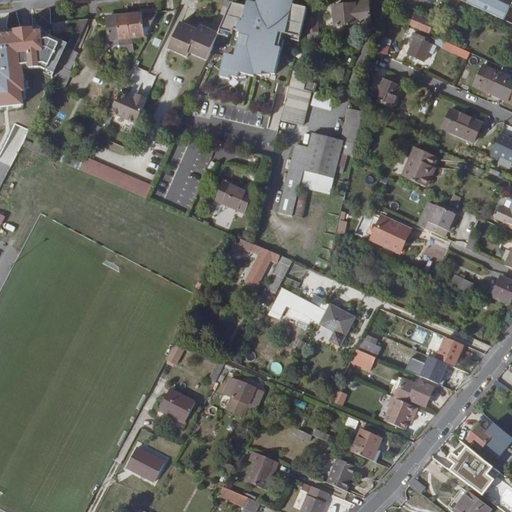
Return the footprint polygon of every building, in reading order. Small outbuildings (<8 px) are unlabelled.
[(232,4),(220,32),(230,34),(232,35),(233,31),(241,33),(238,48),(235,58),(230,56),(225,55),(220,78),(229,80),(229,78),(237,79),(238,74),(247,76),(253,78),(254,75),(261,77),(262,73),(271,75),(274,76),(281,50),(279,49),(281,42),(281,39),(278,39),(279,34),(286,36),(288,36),(294,37),(300,39),(307,10),(301,8),(293,6),(294,3),(285,1),(285,0),(275,0),(263,1),(262,6),(258,5),(248,3),(248,4),(247,8),(240,6),(232,4)] [(468,0),(467,4),(487,13),(494,0),(468,0)] [(499,0),(494,0),(487,13),(504,21),(511,7),(499,0)] [(336,26),(371,23),(369,3),(334,7),(336,26)] [(404,23),(411,26),(415,13),(409,11),(404,23)] [(129,16),(132,38),(143,37),(148,39),(158,12),(157,12),(129,16)] [(415,13),(411,26),(429,34),(435,21),(415,13)] [(134,52),(132,38),(129,16),(107,18),(109,41),(120,40),(121,45),(121,54),(134,52)] [(308,42),(319,42),(318,19),(307,19),(308,42)] [(59,66),(70,71),(79,53),(73,51),(87,20),(80,21),(59,66)] [(189,53),(199,30),(181,23),(169,50),(187,57),(189,53)] [(201,26),(199,30),(189,53),(207,61),(218,36),(219,34),(201,26)] [(50,29),(51,39),(67,37),(67,27),(50,29)] [(413,32),(411,38),(414,40),(408,54),(424,62),(429,53),(433,55),(437,46),(425,41),(426,38),(413,32)] [(379,36),(376,51),(387,54),(390,39),(379,36)] [(437,38),(435,43),(467,59),(470,53),(437,38)] [(54,75),(63,79),(65,80),(70,71),(59,66),(54,75)] [(511,80),(482,67),(474,84),(511,101),(511,80)] [(313,92),(306,90),(305,90),(308,74),(294,71),(282,120),(304,126),(313,92)] [(372,75),(368,88),(376,92),(374,98),(392,106),(401,87),(372,75)] [(65,80),(63,79),(54,95),(74,105),(82,89),(65,80)] [(308,82),(306,90),(313,92),(315,92),(317,84),(308,82)] [(136,97),(146,101),(148,99),(131,91),(129,97),(134,99),(136,97)] [(335,97),(315,92),(311,106),(331,111),(335,97)] [(121,93),(111,113),(127,120),(134,123),(137,124),(146,101),(136,97),(134,99),(129,97),(121,93)] [(337,166),(344,168),(347,155),(353,157),(363,113),(348,110),(341,141),(313,134),(309,150),(296,146),(278,213),(292,216),(293,216),(300,187),(330,194),(336,172),(337,166)] [(451,110),(443,129),(474,142),(482,123),(451,110)] [(134,123),(127,120),(124,126),(131,129),(134,123)] [(499,156),(511,161),(511,139),(501,134),(490,156),(498,160),(499,156)] [(47,156),(50,151),(25,140),(22,146),(47,156)] [(401,176),(403,177),(416,148),(414,147),(401,176)] [(416,148),(403,177),(426,187),(435,168),(433,167),(437,157),(416,148)] [(59,162),(80,171),(84,163),(62,154),(59,162)] [(84,163),(80,171),(104,181),(111,167),(87,157),(84,163)] [(353,161),(350,172),(366,179),(371,169),(353,161)] [(343,174),(344,168),(337,166),(336,172),(343,174)] [(111,167),(104,181),(146,199),(152,185),(111,167)] [(253,194),(225,182),(217,201),(244,213),(253,194)] [(309,190),(300,188),(293,216),(302,218),(309,190)] [(429,201),(418,226),(425,229),(437,205),(429,201)] [(511,202),(509,209),(501,205),(495,218),(511,225),(511,202)] [(437,205),(425,229),(446,239),(449,231),(457,215),(437,205)] [(460,216),(457,215),(449,231),(452,233),(460,216)] [(382,216),(371,240),(398,253),(404,239),(407,240),(412,229),(382,216)] [(339,223),(337,233),(343,236),(345,225),(339,223)] [(472,237),(467,248),(473,251),(478,240),(472,237)] [(280,255),(251,243),(248,250),(260,254),(258,260),(267,265),(270,259),(277,262),(280,255)] [(257,285),(267,265),(258,260),(248,281),(257,285)] [(273,294),(287,267),(279,262),(265,289),(273,294)] [(446,282),(451,285),(455,276),(450,273),(446,282)] [(511,300),(511,280),(501,275),(491,298),(510,306),(511,300)] [(455,276),(451,285),(472,294),(476,285),(455,276)] [(331,305),(321,324),(345,337),(355,318),(331,305)] [(461,315),(470,318),(473,311),(464,308),(461,315)] [(446,338),(437,358),(455,366),(464,346),(446,338)] [(363,339),(357,349),(377,358),(378,358),(382,348),(363,339)] [(186,347),(175,342),(167,359),(177,364),(186,347)] [(377,358),(357,349),(351,363),(370,371),(377,358)] [(226,364),(219,360),(208,381),(215,385),(226,364)] [(403,379),(395,398),(408,404),(409,400),(426,407),(435,388),(418,381),(416,384),(403,379)] [(256,389),(239,381),(232,397),(249,405),(256,389)] [(159,411),(185,424),(196,402),(170,389),(159,411)] [(337,390),(332,401),(343,406),(347,395),(337,390)] [(408,404),(395,398),(392,397),(388,407),(389,408),(392,409),(386,422),(406,430),(409,423),(411,418),(414,419),(418,408),(414,407),(408,404)] [(296,399),(294,406),(304,409),(306,402),(296,399)] [(193,434),(201,436),(202,433),(211,436),(216,417),(199,412),(193,434)] [(348,417),(345,425),(356,429),(359,421),(348,417)] [(494,423),(486,431),(492,436),(484,447),(492,454),(508,435),(494,423)] [(486,431),(479,425),(467,440),(481,451),(484,447),(492,436),(486,431)] [(330,436),(316,430),(312,436),(327,442),(330,436)] [(362,430),(352,453),(372,461),(382,439),(362,430)] [(492,466),(467,447),(458,458),(451,452),(446,458),(453,464),(448,470),(482,496),(492,483),(484,477),(492,466)] [(155,483),(165,462),(137,448),(127,468),(155,483)] [(257,452),(253,461),(245,481),(266,490),(274,470),(276,471),(279,463),(257,452)] [(338,459),(327,484),(347,492),(357,467),(338,459)] [(400,490),(411,478),(407,474),(396,486),(400,490)] [(414,479),(410,485),(421,494),(426,488),(414,479)] [(244,508),(250,498),(225,487),(219,497),(244,508)] [(312,487),(308,496),(307,495),(299,511),(323,511),(327,504),(326,503),(330,494),(312,487)] [(455,511),(491,511),(493,511),(467,491),(453,510),(455,511)] [(250,498),(244,508),(242,511),(250,511),(256,511),(261,504),(250,498)]
